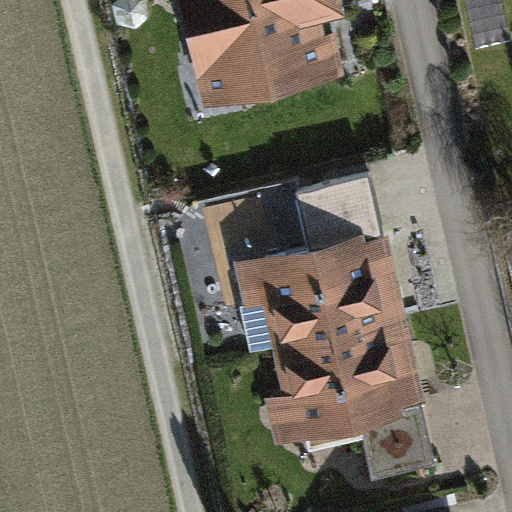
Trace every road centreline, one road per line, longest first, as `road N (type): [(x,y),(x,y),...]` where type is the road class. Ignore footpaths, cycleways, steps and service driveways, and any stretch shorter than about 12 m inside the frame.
road 1 (track): [(199,511),(82,0)]
road 2 (residential): [(417,0),(511,444)]
